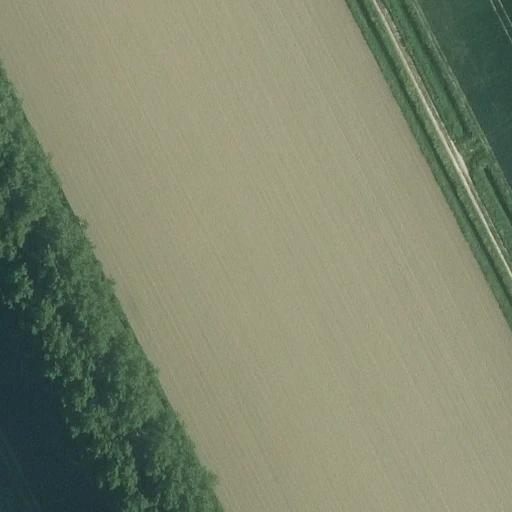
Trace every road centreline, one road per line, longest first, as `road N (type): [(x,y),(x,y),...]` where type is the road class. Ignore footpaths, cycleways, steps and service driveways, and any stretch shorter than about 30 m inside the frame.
road 1 (track): [(0,168),(172,511)]
road 2 (track): [(511,267),(375,0)]
